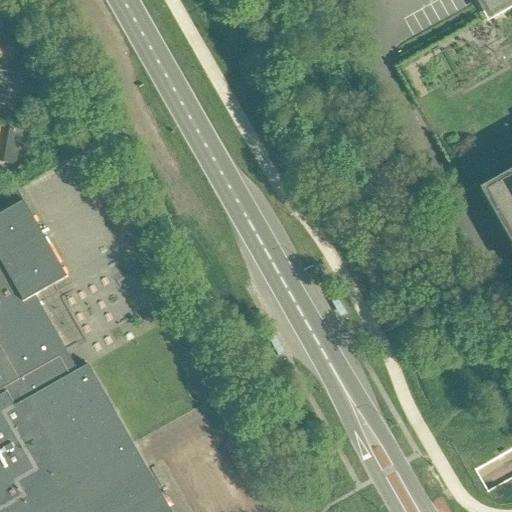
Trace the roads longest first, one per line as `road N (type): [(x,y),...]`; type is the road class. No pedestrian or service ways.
road 1 (primary): [(328,363),(122,0)]
road 2 (primary): [(426,511),(328,363)]
road 3 (primary): [(328,363),(395,511)]
